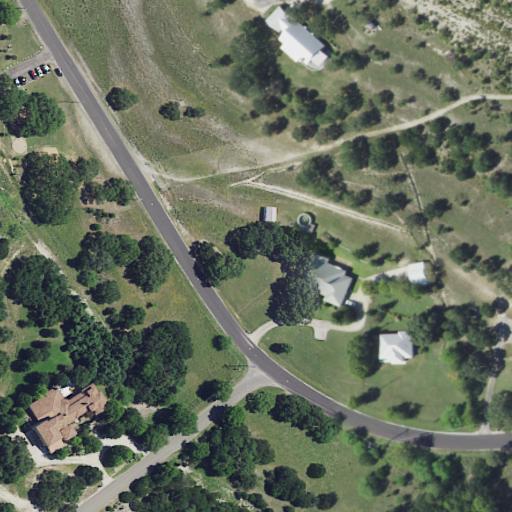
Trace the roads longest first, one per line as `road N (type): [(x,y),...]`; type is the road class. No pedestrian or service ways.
road 1 (residential): [(511,440),(430,441),(366,425),(267,368),(218,310),(26,0)]
road 2 (residential): [(83,511),(267,368)]
